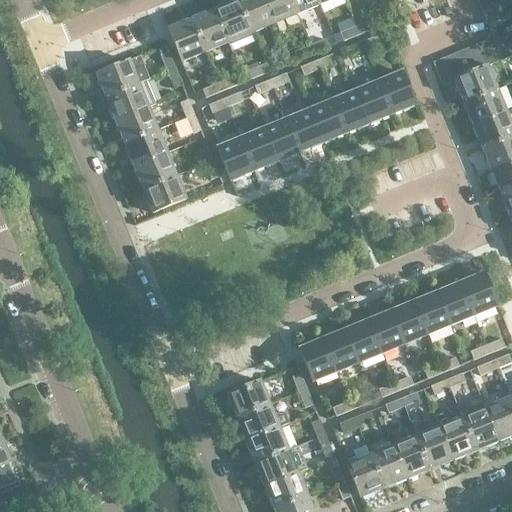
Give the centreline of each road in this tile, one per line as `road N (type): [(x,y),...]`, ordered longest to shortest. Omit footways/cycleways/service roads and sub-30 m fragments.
road 1 (residential): [(170,363),(481,237),(455,174),(382,205)]
road 2 (residential): [(170,363),(41,42)]
road 3 (residential): [(92,491),(94,470),(9,258)]
road 4 (residential): [(232,511),(170,363)]
